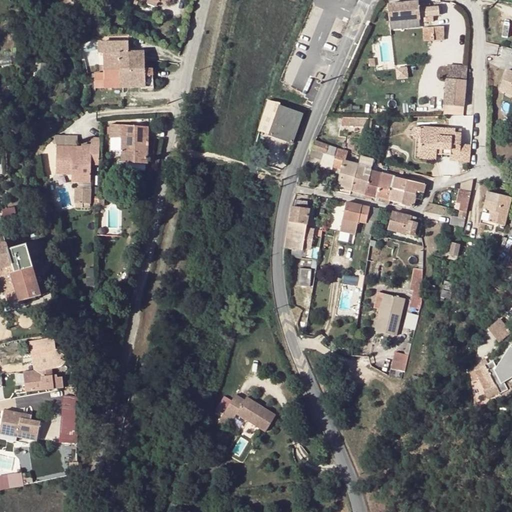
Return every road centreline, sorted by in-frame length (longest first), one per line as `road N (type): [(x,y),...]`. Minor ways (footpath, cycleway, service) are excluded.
road 1 (tertiary): [(369,0),(288,179),(272,284),(358,511)]
road 2 (residential): [(206,0),(88,511)]
road 3 (unknown): [(287,182),(411,211),(440,182),(487,169)]
road 4 (unclassified): [(468,0),(477,29),(479,163),(511,169)]
road 5 (unknown): [(292,340),(428,410)]
